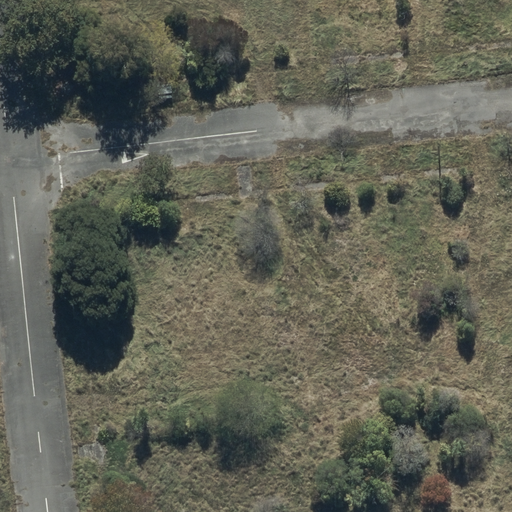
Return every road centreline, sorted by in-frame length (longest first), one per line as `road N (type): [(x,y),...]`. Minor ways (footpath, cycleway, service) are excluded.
road 1 (track): [(10,159),(511,101)]
road 2 (track): [(47,511),(0,62)]
